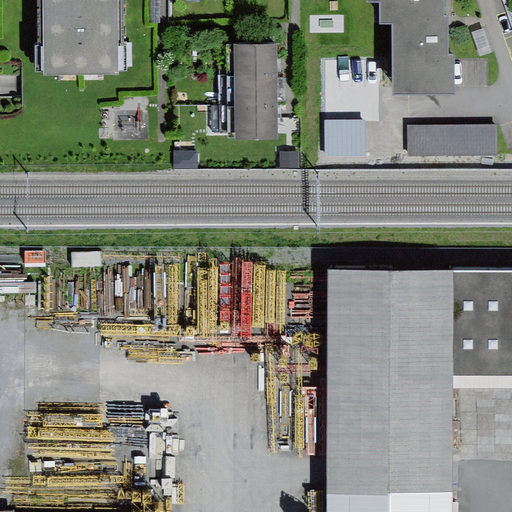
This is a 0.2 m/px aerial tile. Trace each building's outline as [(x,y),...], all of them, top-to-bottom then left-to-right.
[(41,0),(41,47),(34,47),(34,74),(43,74),(43,78),(118,79),(118,73),(127,73),(127,43),(120,43),(119,0),(41,0)] [(367,0),(368,3),(382,3),(382,26),(394,26),(394,96),(454,96),(454,58),(448,58),(448,19),(445,19),(444,0),(367,0)] [(484,28),(472,32),(480,56),(492,52),(484,28)] [(277,33),(227,34),(228,66),(278,65),(277,33)] [(278,65),(228,66),(228,96),(278,95),(278,65)] [(279,127),(278,95),(228,96),(213,96),(213,128),(279,127)] [(497,123),(408,122),(408,152),(497,153),(497,123)] [(453,511),(455,365),(455,259),(330,259),(327,511),(453,511)] [(511,364),(511,259),(455,259),(455,365),(511,364)]
